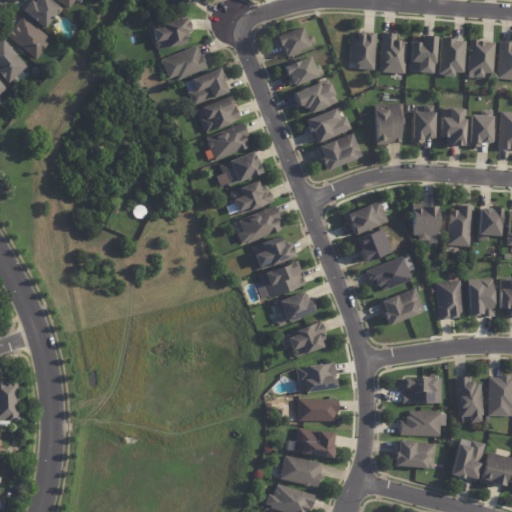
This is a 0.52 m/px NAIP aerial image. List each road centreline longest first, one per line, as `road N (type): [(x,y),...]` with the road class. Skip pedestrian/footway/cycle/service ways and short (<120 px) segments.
road 1 (residential): [(343,511),(364,444),(366,360),(236,19)]
road 2 (residential): [(34,511),(57,418),(54,370),(0,254)]
road 3 (residential): [(306,202),(388,174),(511,179)]
road 4 (residential): [(366,360),(511,346)]
road 5 (residential): [(358,477),(484,511)]
